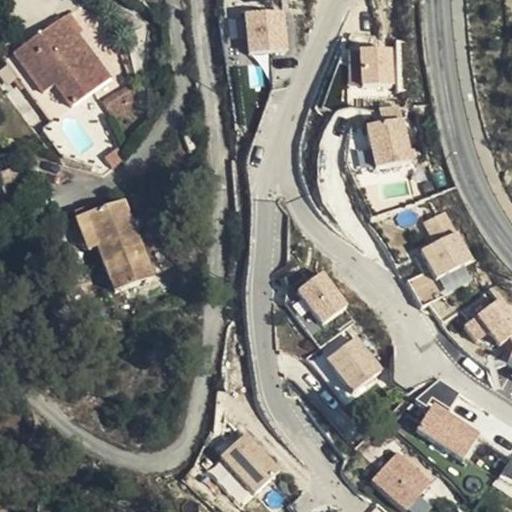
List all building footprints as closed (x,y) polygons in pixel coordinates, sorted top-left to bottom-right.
[(57,115),(107,83),(94,65),(101,59),(89,42),(82,47),(77,38),(87,30),(75,11),(13,53),(57,115)] [(246,16),(249,55),(288,51),(285,12),(246,16)] [(247,64),(242,14),(221,16),(226,66),(247,64)] [(94,65),(107,83),(120,74),(97,36),(89,42),(101,59),(94,65)] [(396,86),(393,49),(358,51),(361,89),(396,86)] [(117,114),(136,100),(128,88),(108,101),(117,114)] [(404,108),(374,109),(374,122),(404,122),(404,108)] [(366,130),(375,169),(412,160),(403,122),(366,130)] [(112,295),(152,282),(127,206),(95,217),(93,209),(76,214),(89,254),(98,251),(112,295)] [(434,245),(424,250),(434,270),(438,278),(473,260),(459,231),(455,233),(446,213),(424,224),(434,245)] [(447,295),(439,280),(438,278),(434,270),(410,281),(423,307),(447,295)] [(349,306),(324,275),(298,296),(322,327),(349,306)] [(497,301),(478,314),(490,331),(496,339),(500,345),(511,336),(511,309),(494,285),(489,289),(497,301)] [(490,331),(478,314),(463,325),(475,342),(490,331)] [(358,339),(328,362),(353,394),(383,371),(358,339)] [(481,432),(434,403),(417,429),(464,459),(481,432)] [(248,434),(222,459),(255,494),(281,469),(248,434)] [(432,482),(399,452),(373,482),(406,511),(432,482)] [(407,511),(425,511),(444,493),(433,483),(407,511)]
